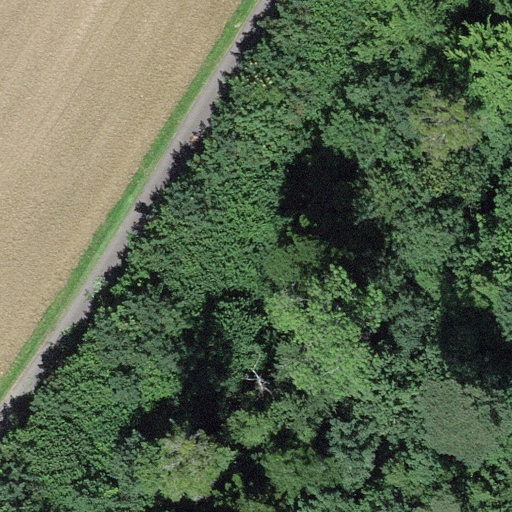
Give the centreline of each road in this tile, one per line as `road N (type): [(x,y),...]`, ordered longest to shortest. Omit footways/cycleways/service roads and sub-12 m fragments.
road 1 (unclassified): [(285,0),(0,416)]
road 2 (track): [(365,511),(417,378),(511,218)]
